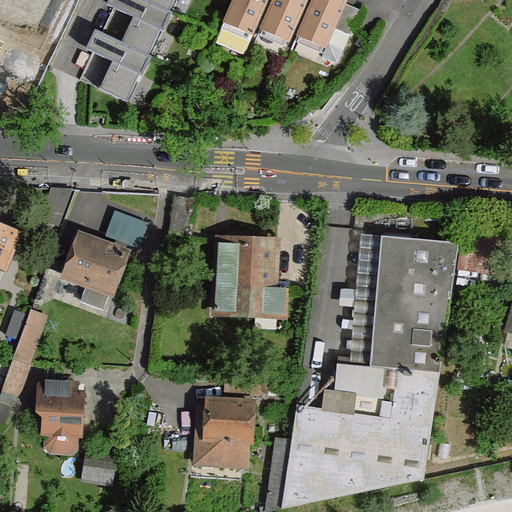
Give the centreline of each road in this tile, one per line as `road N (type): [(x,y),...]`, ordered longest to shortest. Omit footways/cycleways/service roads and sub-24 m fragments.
road 1 (tertiary): [(318,174),(0,154)]
road 2 (residential): [(421,0),(329,141),(318,174)]
road 3 (tertiary): [(511,188),(318,174)]
